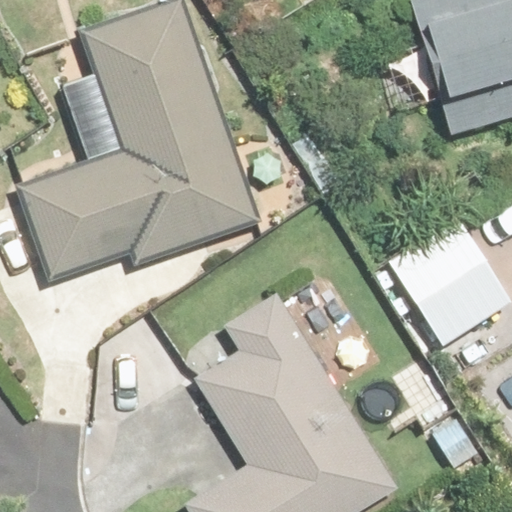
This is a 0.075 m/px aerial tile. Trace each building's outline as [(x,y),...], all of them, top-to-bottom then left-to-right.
[(261,224),(187,0),(167,0),(46,40),(87,162),(18,185),(50,282),(131,256),(135,266),(261,224)] [(511,0),(416,0),(409,2),(448,139),(511,121),(511,0)] [(451,216),(382,261),(441,350),(509,305),(451,216)] [(365,511),(400,491),(274,290),(217,325),(234,354),(189,382),(241,466),(180,504),(184,511),(365,511)] [(486,463),(461,420),(429,439),(454,482),(486,463)]
